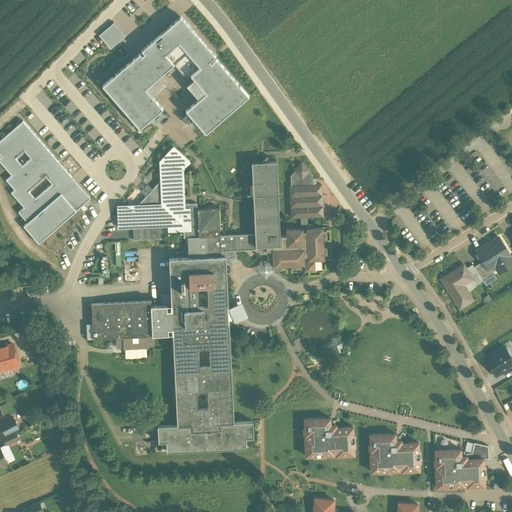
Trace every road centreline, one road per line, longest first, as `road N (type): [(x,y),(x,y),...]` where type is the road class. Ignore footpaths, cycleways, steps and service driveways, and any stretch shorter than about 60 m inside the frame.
road 1 (residential): [(205,0),(404,274)]
road 2 (residential): [(404,274),(511,456)]
road 3 (residential): [(511,210),(404,274)]
